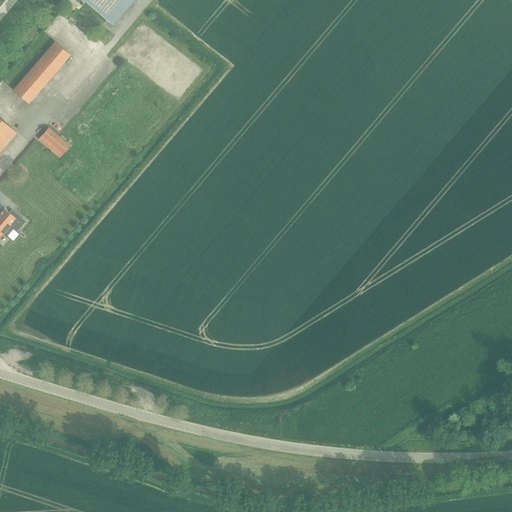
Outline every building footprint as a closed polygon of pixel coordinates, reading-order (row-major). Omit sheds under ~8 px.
[(83,0),(106,20),(111,24),(131,0),(83,0)] [(55,42),(13,90),(28,103),(70,55),(55,42)] [(0,118),(0,151),(16,133),(0,118)] [(49,127),(43,134),(64,153),(70,146),(49,127)] [(0,236),(3,233),(6,236),(12,229),(15,231),(24,221),(17,216),(15,218),(12,215),(9,212),(4,208),(0,204),(0,236)]
